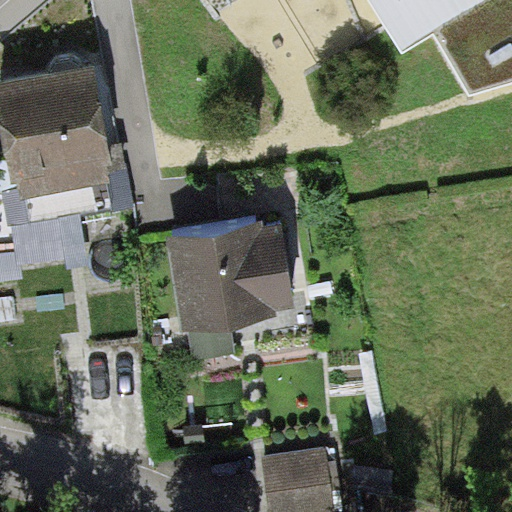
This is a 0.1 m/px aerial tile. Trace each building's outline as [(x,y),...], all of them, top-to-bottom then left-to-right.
[(511,0),(368,0),(402,49),(432,32),(466,91),(511,79),(511,0)] [(95,68),(0,83),(0,111),(13,183),(19,179),(21,195),(113,180),(109,154),(95,68)] [(267,217),(164,235),(180,328),(190,326),(195,352),(232,346),(227,320),(274,312),(272,303),(293,299),(278,215),(267,217)] [(14,251),(0,253),(0,282),(22,277),(21,265),(65,260),(65,267),(87,264),(81,216),(30,223),(12,226),(14,251)] [(332,511),(325,448),(267,455),(273,511),(332,511)]
